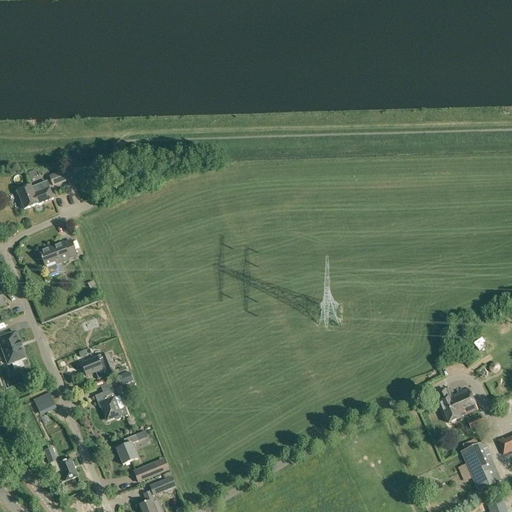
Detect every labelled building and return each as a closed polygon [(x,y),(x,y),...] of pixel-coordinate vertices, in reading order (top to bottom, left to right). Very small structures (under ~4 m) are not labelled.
[(49,176),(54,187),(73,180),(68,169),(49,176)] [(17,192),(24,210),(38,205),(38,204),(53,198),(47,182),(32,188),(31,186),(17,192)] [(47,268),(50,275),(59,272),(57,265),(70,260),(69,259),(77,256),(71,241),(64,243),(40,252),(46,269),(47,268)] [(0,315),(2,320),(11,317),(8,311),(0,315)] [(502,332),(509,331),(507,320),(500,322),(502,332)] [(45,327),(47,333),(56,330),(54,324),(45,327)] [(75,329),(58,337),(62,344),(78,336),(75,329)] [(12,364),(15,370),(24,366),(22,360),(26,359),(22,348),(23,348),(21,343),(20,343),(16,332),(0,338),(0,343),(8,365),(12,364)] [(81,345),(91,343),(89,336),(79,338),(81,345)] [(473,338),(476,347),(484,345),(481,336),(473,338)] [(96,373),(99,380),(115,373),(109,355),(102,358),(103,361),(100,363),(98,358),(82,364),(87,376),(96,373)] [(493,374),(495,374),(497,374),(499,373),(500,371),(501,369),(501,368),(500,366),(499,364),(498,363),(496,363),(494,363),(492,363),(491,364),(490,366),(489,368),(489,370),(490,372),(492,373),(493,374)] [(133,381),(130,372),(118,377),(121,386),(133,381)] [(100,404),(107,421),(114,418),(118,420),(127,416),(124,409),(119,411),(114,398),(117,398),(113,389),(111,383),(101,387),(103,393),(95,396),(99,405),(100,404)] [(438,401),(449,424),(461,418),(478,410),(468,389),(451,397),(448,389),(446,390),(445,389),(436,393),(439,400),(438,401)] [(33,400),(41,417),(57,408),(49,392),(33,400)] [(468,422),(471,430),(485,424),(482,416),(468,422)] [(117,450),(123,465),(138,459),(131,444),(138,441),(136,435),(124,440),(126,446),(117,450)] [(497,441),(503,456),(511,452),(511,436),(504,440),(503,438),(497,441)] [(483,443),(464,451),(481,490),(501,482),(483,443)] [(44,451),(49,464),(50,464),(57,461),(52,448),(44,451)] [(58,464),(61,472),(65,482),(78,477),(71,459),(58,464)] [(134,472),(139,484),(160,475),(156,463),(134,472)] [(150,486),(154,497),(177,488),(173,477),(150,486)] [(140,506),(142,511),(162,511),(157,501),(154,502),(150,492),(144,495),(147,503),(140,506)] [(507,511),(504,501),(488,507),(489,511),(507,511)]
